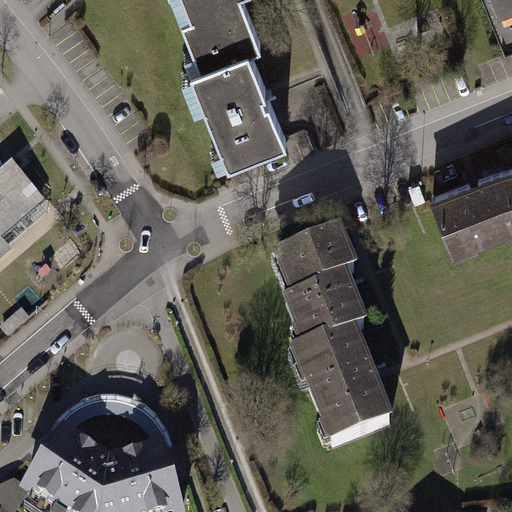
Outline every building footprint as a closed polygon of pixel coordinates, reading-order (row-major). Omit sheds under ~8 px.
[(183,18),(202,66),(250,47),(261,43),(244,0),(185,0),(192,15),(183,18)] [(511,0),(487,0),(509,51),(511,49),(511,0)] [(286,140),(250,47),(202,66),(193,69),(230,163),(286,140)] [(0,272),(62,219),(15,166),(0,179),(0,272)] [(511,236),(511,177),(441,204),(461,256),(511,236)] [(284,318),(297,358),(363,336),(349,294),(364,289),(349,245),(281,267),(297,314),(284,318)] [(394,430),(363,336),(297,358),(328,452),(394,430)] [(59,432),(62,434),(110,465),(160,450),(167,448),(162,436),(152,422),(136,411),(118,406),(103,406),(92,408),(80,413),(68,423),(59,432)] [(26,491),(22,497),(26,500),(44,511),(178,511),(160,450),(110,465),(62,434),(26,491)] [(22,497),(26,491),(15,485),(0,491),(0,511),(17,511),(26,500),(22,497)]
